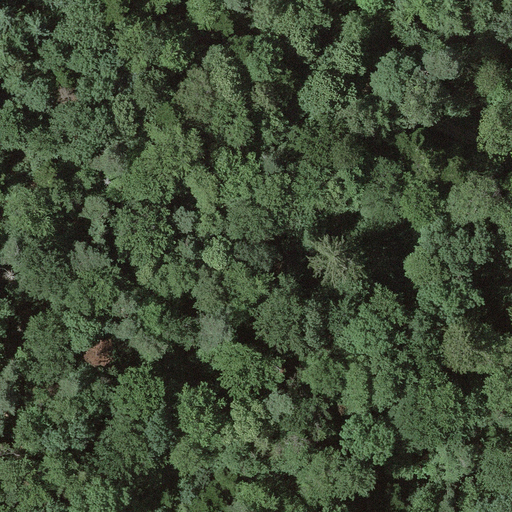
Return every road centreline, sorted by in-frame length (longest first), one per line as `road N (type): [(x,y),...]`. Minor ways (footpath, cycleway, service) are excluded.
road 1 (track): [(389,94),(389,127),(368,185),(330,219),(90,264),(0,302)]
road 2 (track): [(511,152),(209,0)]
